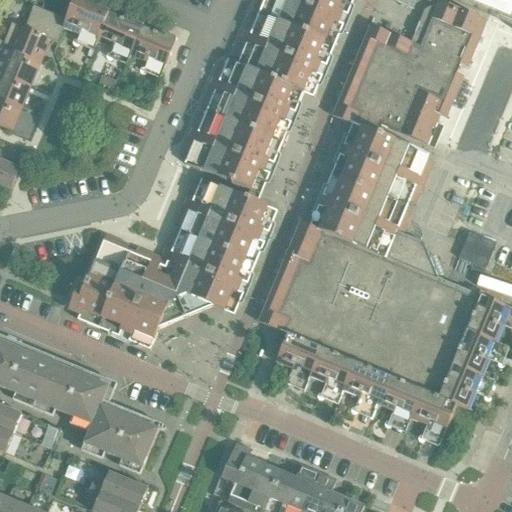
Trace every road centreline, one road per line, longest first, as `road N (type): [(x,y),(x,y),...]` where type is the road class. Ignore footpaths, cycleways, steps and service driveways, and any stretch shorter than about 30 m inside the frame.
road 1 (residential): [(482,506),(0,311)]
road 2 (residential): [(0,232),(113,208),(136,194),(211,23),(230,0)]
